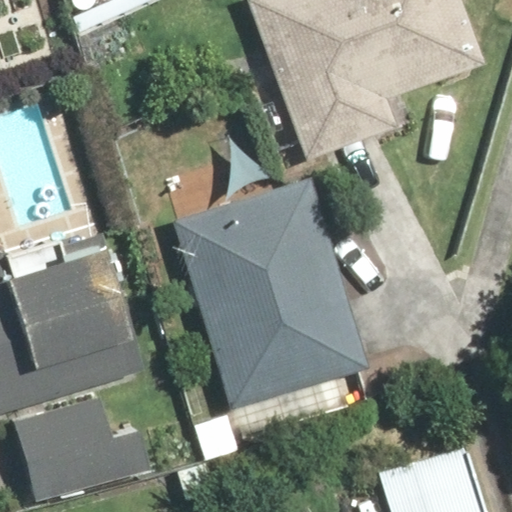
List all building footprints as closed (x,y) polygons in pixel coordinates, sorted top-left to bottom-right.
[(63,0),(73,34),(162,9),(159,0),(63,0)] [(254,0),(303,130),(315,160),(410,125),(399,95),(495,59),(472,0),(254,0)] [(316,176),(178,219),(238,409),(376,365),(316,176)] [(0,415),(156,360),(106,221),(66,235),(48,242),(17,253),(11,238),(0,242),(0,415)] [(35,498),(173,466),(161,417),(120,426),(112,392),(16,414),(35,498)] [(496,511),(475,437),(384,463),(398,511),(496,511)]
